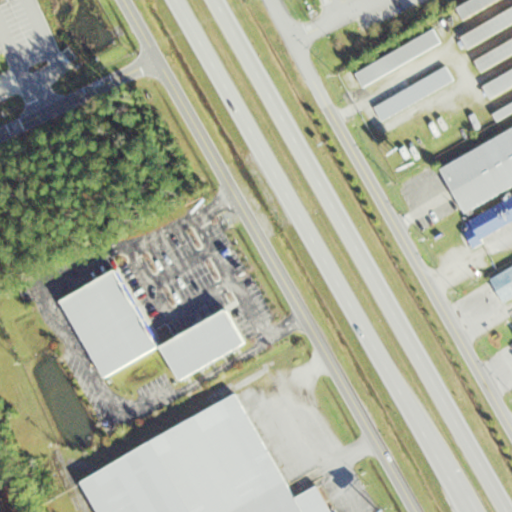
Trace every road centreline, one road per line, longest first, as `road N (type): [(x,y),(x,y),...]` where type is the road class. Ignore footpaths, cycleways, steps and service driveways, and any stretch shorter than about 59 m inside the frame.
road 1 (residential): [(417,511),(124,0)]
road 2 (trunk): [(508,511),(216,0)]
road 3 (trunk): [(177,0),(435,451)]
road 4 (residential): [(511,426),(272,0)]
road 5 (residential): [(0,133),(157,57)]
